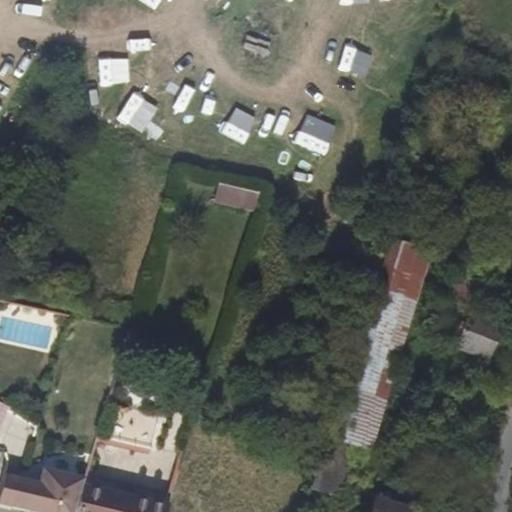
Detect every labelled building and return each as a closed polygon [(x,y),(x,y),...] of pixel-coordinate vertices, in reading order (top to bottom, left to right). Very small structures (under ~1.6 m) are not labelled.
[(407,218),(424,161),(406,156),(389,213),(407,218)] [(511,193),(511,162),(508,161),(499,189),(511,193)] [(214,185),(212,205),(254,210),(256,189),(214,185)] [(417,254),(426,223),(407,218),(389,213),(381,242),(417,254)] [(428,257),(417,254),(381,242),(326,429),(371,443),(428,257)] [(452,348),(485,362),(499,327),(456,308),(453,316),(456,317),(449,333),(458,337),(452,348)] [(368,455),(371,443),(326,429),(319,454),(309,489),(333,496),(347,448),(368,455)] [(83,477),(42,468),(32,511),(73,511),(82,482),(83,477)] [(73,511),(166,511),(168,504),(82,482),(73,511)] [(373,502),(392,508),(394,500),(375,494),(373,502)] [(371,501),(367,511),(405,511),(392,508),(373,502),(371,501)]
